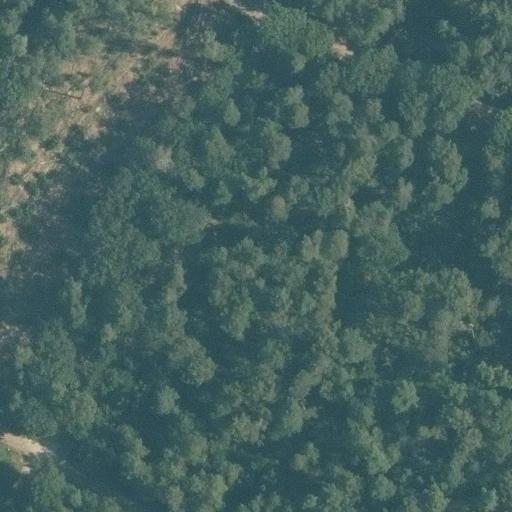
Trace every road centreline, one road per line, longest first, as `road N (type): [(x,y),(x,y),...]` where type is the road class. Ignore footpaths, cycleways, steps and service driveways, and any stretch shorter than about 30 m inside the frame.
road 1 (track): [(263,30),(78,380)]
road 2 (track): [(263,30),(479,144)]
road 3 (track): [(0,428),(60,452),(137,511)]
